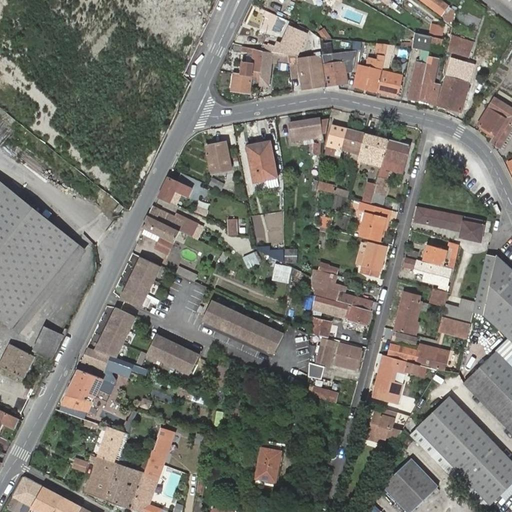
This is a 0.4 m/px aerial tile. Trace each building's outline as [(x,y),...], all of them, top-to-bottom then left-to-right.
[(442,0),(425,0),(442,13),(449,5),(442,0)] [(511,0),(500,0),(511,10),(511,0)] [(453,7),(449,5),(442,13),(445,16),(453,7)] [(453,7),(445,16),(443,19),(452,25),(455,8),(453,7)] [(444,22),(435,19),(432,32),(440,35),(444,22)] [(268,44),(266,51),(274,52),(277,52),(287,53),(296,55),(307,33),(295,27),(295,28),(289,26),(281,44),(277,42),(275,47),(268,44)] [(427,37),(416,34),(413,46),(419,48),(420,45),(425,46),(427,37)] [(472,40),(451,35),(450,40),(448,51),(468,55),(472,40)] [(442,38),(433,36),(432,39),(433,39),(432,42),(441,44),(442,38)] [(432,39),(427,37),(425,46),(420,45),(419,48),(413,46),(411,58),(416,59),(418,49),(429,51),(432,42),(433,39),(432,39)] [(318,43),(318,53),(332,52),(331,42),(318,43)] [(388,44),(377,43),(375,52),(379,52),(378,58),(377,59),(369,57),(367,67),(359,65),(354,85),(375,91),(381,70),(382,71),(384,62),(387,50),(388,44)] [(254,49),(247,48),(245,63),(234,62),(233,73),(251,75),(252,70),(260,72),(263,51),(254,49)] [(382,71),(377,91),(398,96),(403,76),(385,72),(386,69),(388,69),(392,52),(387,50),(384,62),(382,71)] [(287,53),(277,52),(274,52),(266,51),(263,51),(260,72),(259,78),(259,84),(267,85),(271,59),(288,62),(287,53)] [(355,51),(322,54),(326,85),(347,82),(345,72),(351,71),(355,51)] [(297,60),(298,55),(296,55),(287,53),(288,62),(288,65),(297,64),(298,76),(295,77),(297,89),(325,85),(321,54),(306,56),(306,60),(297,60)] [(426,64),(418,100),(436,105),(438,92),(432,91),(439,59),(428,56),(426,64)] [(473,63),(451,57),(446,76),(468,82),(473,63)] [(408,98),(418,100),(426,64),(416,62),(408,98)] [(297,64),(288,65),(291,78),(298,76),(297,64)] [(251,75),(233,73),(231,90),(249,92),(251,77),(259,78),(260,72),(252,70),(251,75)] [(468,82),(446,76),(438,105),(460,111),(468,82)] [(485,136),(488,138),(504,110),(511,114),(511,107),(493,97),(488,106),(489,107),(478,127),(487,132),(485,136)] [(511,114),(504,110),(488,138),(492,139),(491,142),(500,147),(511,126),(511,114)] [(318,118),(289,123),(292,141),(320,137),(321,142),(323,141),(322,132),(326,132),(328,119),(318,121),(318,118)] [(347,128),(331,124),(326,144),(327,144),(325,151),(340,156),(340,155),(341,151),(342,148),(347,128)] [(347,128),(342,148),(360,153),(365,133),(347,128)] [(383,160),(388,140),(365,133),(360,153),(383,160)] [(411,145),(388,140),(383,160),(382,166),(379,175),(372,204),(381,207),(388,180),(383,179),(386,168),(388,161),(400,165),(398,172),(404,173),(411,145)] [(225,142),(206,146),(211,173),(230,169),(225,142)] [(266,189),(278,187),(270,142),(259,144),(259,146),(248,148),(254,183),(264,180),(266,189)] [(321,142),(313,142),(312,152),(320,153),(321,142)] [(342,148),(341,151),(340,155),(358,159),(360,153),(342,148)] [(360,153),(358,159),(382,166),(383,160),(360,153)] [(320,154),(313,154),(312,174),(319,174),(320,154)] [(388,161),(386,168),(398,172),(400,165),(388,161)] [(371,172),(364,202),(372,204),(379,175),(371,172)] [(167,178),(158,196),(170,202),(175,191),(182,194),(184,195),(188,188),(179,183),(168,178),(167,178)] [(222,190),(224,182),(211,179),(209,187),(222,190)] [(333,184),(319,180),(319,188),(331,192),(333,184)] [(0,181),(0,318),(10,326),(79,244),(0,181)] [(350,190),(333,184),(331,192),(348,197),(350,190)] [(175,191),(170,202),(176,205),(182,194),(175,191)] [(358,236),(379,241),(382,230),(383,226),(385,226),(390,209),(381,207),(372,204),(364,202),(359,201),(356,210),(364,212),(358,236)] [(141,227),(144,228),(174,243),(184,222),(153,206),(151,205),(141,227)] [(418,207),(417,208),(483,225),(484,220),(418,207)] [(483,225),(417,208),(415,221),(461,230),(460,236),(480,241),(483,225)] [(331,217),(321,215),(318,225),(329,228),(331,217)] [(237,235),(237,218),(227,218),(227,235),(237,235)] [(197,239),(203,227),(198,224),(192,237),(197,239)] [(174,243),(144,228),(141,232),(172,247),(174,243)] [(366,242),(361,241),(355,263),(360,265),(366,242)] [(381,270),(387,247),(366,242),(360,265),(361,265),(359,271),(379,276),(380,270),(381,270)] [(459,245),(453,243),(447,266),(454,268),(459,245)] [(448,251),(426,245),(421,261),(443,267),(448,251)] [(247,267),(260,262),(256,251),(243,256),(247,267)] [(475,310),(474,314),(484,317),(511,343),(511,273),(497,259),(488,251),(475,310)] [(159,265),(141,256),(121,298),(139,306),(159,265)] [(424,263),(404,257),(402,266),(424,272),(423,280),(447,285),(451,269),(424,263)] [(328,260),(326,264),(338,268),(339,264),(328,260)] [(338,268),(326,264),(321,263),(319,269),(337,274),(338,268)] [(271,281),(288,283),(290,266),(274,264),(271,281)] [(194,282),(197,275),(179,266),(176,273),(194,282)] [(334,283),(336,275),(316,270),(315,295),(336,301),(341,285),(334,283)] [(346,287),(341,285),(336,301),(342,302),(344,294),(346,287)] [(448,292),(436,289),(432,303),(446,306),(447,303),(448,292)] [(420,295),(404,291),(395,330),(417,335),(420,324),(417,323),(420,309),(426,311),(428,304),(419,301),(420,295)] [(356,306),(371,310),(373,302),(358,298),(344,294),(342,302),(356,306)] [(366,325),(370,312),(315,297),(314,306),(344,315),(343,319),(366,325)] [(284,336),(214,302),(205,320),(275,354),(284,336)] [(446,306),(439,332),(468,339),(472,323),(474,314),(475,310),(447,303),(446,306)] [(134,315),(116,307),(95,349),(111,355),(114,356),(134,315)] [(312,318),(311,334),(326,338),(330,322),(312,318)] [(64,334),(44,325),(32,351),(51,360),(64,334)] [(415,336),(394,330),(391,339),(412,345),(415,336)] [(166,340),(155,334),(146,352),(158,358),(166,340)] [(336,342),(322,338),(316,363),(330,366),(336,342)] [(197,354),(166,340),(158,358),(188,372),(197,354)] [(361,349),(340,343),(335,364),(355,369),(361,349)] [(11,344),(0,366),(24,378),(35,356),(11,344)] [(394,345),(391,355),(433,366),(433,368),(439,369),(444,371),(449,352),(437,350),(422,346),(421,351),(394,345)] [(95,349),(88,346),(81,361),(104,371),(111,355),(95,349)] [(511,359),(505,363),(495,352),(463,384),(511,435),(511,359)] [(419,365),(384,356),(375,398),(398,404),(404,371),(417,374),(419,365)] [(309,362),(308,377),(322,380),(325,368),(309,362)] [(66,395),(62,404),(88,411),(92,403),(95,404),(95,402),(96,399),(94,398),(102,381),(103,379),(104,378),(79,369),(66,395)] [(338,393),(315,386),(312,395),(335,401),(338,393)] [(511,484),(511,462),(449,397),(417,428),(460,472),(453,479),(483,511),(491,505),(511,484)] [(13,428),(18,418),(0,409),(0,426),(2,422),(13,428)] [(397,412),(384,409),(382,414),(374,412),(368,434),(377,436),(386,439),(389,427),(393,428),(397,412)] [(131,442),(142,443),(143,427),(132,426),(131,442)] [(107,431),(99,457),(119,464),(119,463),(121,458),(126,443),(129,434),(109,427),(107,431)] [(154,450),(153,450),(147,467),(145,472),(144,475),(157,480),(172,440),(159,436),(154,450)] [(282,443),(269,440),(268,447),(261,445),(254,479),(263,480),(262,485),(274,487),(275,482),(276,482),(282,449),(281,449),(282,443)] [(132,445),(126,443),(121,458),(126,460),(132,445)] [(119,464),(99,457),(86,493),(107,500),(119,464)] [(145,472),(140,470),(134,485),(121,480),(126,466),(128,460),(126,460),(121,458),(119,463),(119,464),(107,500),(131,509),(140,487),(144,475),(145,472)] [(437,486),(411,458),(384,483),(411,511),(437,486)] [(88,462),(76,459),(74,467),(85,471),(88,462)] [(134,485),(140,470),(126,466),(121,480),(134,485)] [(140,487),(131,509),(140,511),(145,511),(157,480),(144,475),(140,487)] [(24,477),(13,496),(32,506),(43,487),(25,477),(24,477)] [(200,480),(197,498),(203,499),(205,484),(203,484),(204,480),(200,480)] [(232,504),(240,506),(244,486),(235,484),(232,504)] [(31,509),(36,511),(53,511),(62,497),(43,487),(32,506),(31,509)] [(78,511),(82,506),(62,497),(53,511),(78,511)] [(197,498),(194,511),(201,511),(202,505),(203,499),(197,498)]
